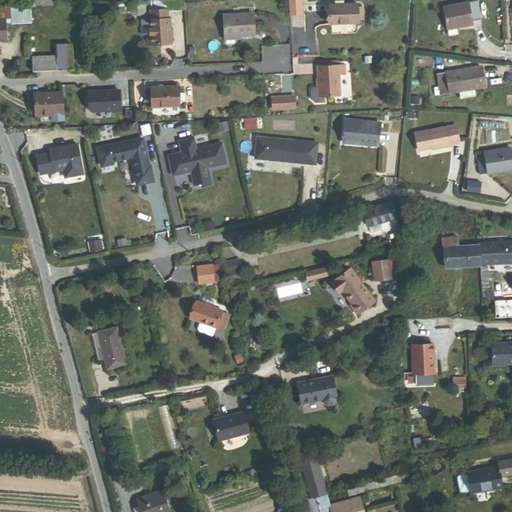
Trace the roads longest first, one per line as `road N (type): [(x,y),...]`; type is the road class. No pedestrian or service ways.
road 1 (residential): [(44,276),(409,191),(511,211)]
road 2 (residential): [(44,276),(108,511)]
road 3 (residential): [(0,127),(44,276)]
